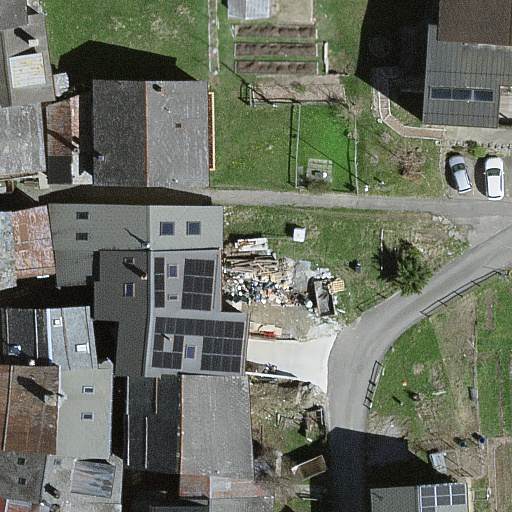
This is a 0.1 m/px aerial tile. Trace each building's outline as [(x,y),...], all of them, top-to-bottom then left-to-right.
[(0,0),(0,24),(29,21),(26,0),(0,0)] [(272,0),(234,0),(235,9),(273,9),(272,0)] [(511,0),(454,0),(453,36),(445,35),(442,122),(511,123),(511,0)] [(0,24),(0,109),(39,104),(55,102),(44,19),(29,21),(0,24)] [(94,81),(94,90),(94,181),(208,181),(208,81),(94,81)] [(51,181),(94,181),(94,90),(51,107),(51,181)] [(0,171),(47,165),(39,104),(0,109),(0,171)] [(222,251),(222,209),(55,210),(55,272),(55,285),(101,284),(101,315),(126,315),(152,315),(152,251),(222,251)] [(0,285),(18,286),(18,272),(17,210),(0,211),(0,285)] [(17,210),(18,272),(55,272),(55,210),(17,210)] [(152,251),(152,315),(126,315),(126,372),(131,372),(251,372),(251,302),(222,302),(222,251),(152,251)] [(10,306),(5,357),(64,363),(91,365),(95,313),(10,306)] [(56,452),(64,363),(5,357),(0,356),(0,447),(45,451),(56,452)] [(117,367),(91,365),(64,363),(56,452),(109,457),(117,367)] [(132,474),(166,474),(253,474),(255,474),(255,372),(251,372),(131,372),(132,474)] [(0,494),(41,498),(45,451),(0,447),(0,494)] [(45,451),(41,498),(39,511),(118,511),(124,458),(109,457),(56,452),(45,451)] [(253,499),(253,486),(253,474),(166,474),(166,490),(136,491),(136,503),(136,511),(274,511),(274,499),(253,499)] [(468,511),(467,486),(378,491),(378,511),(468,511)] [(0,494),(0,511),(39,511),(41,498),(0,494)]
